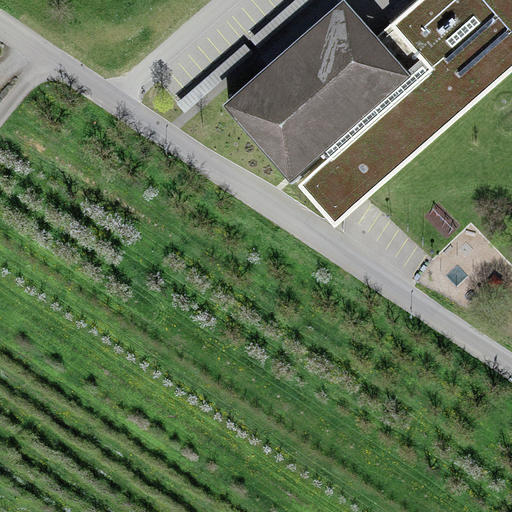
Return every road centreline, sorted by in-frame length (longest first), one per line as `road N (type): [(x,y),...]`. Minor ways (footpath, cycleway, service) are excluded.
road 1 (residential): [(110,95),(511,369)]
road 2 (residential): [(110,95),(225,0)]
